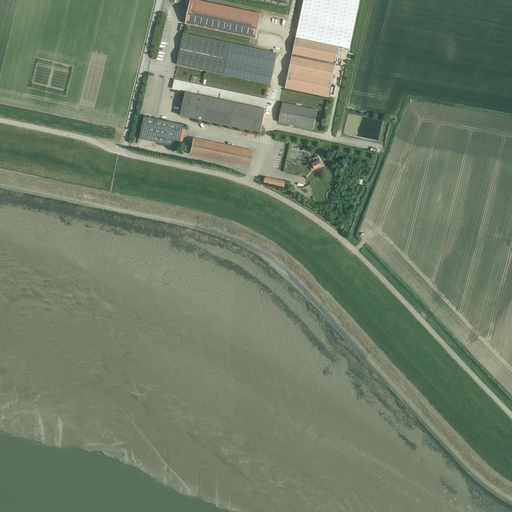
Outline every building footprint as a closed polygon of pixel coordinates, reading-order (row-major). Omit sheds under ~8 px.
[(190,0),(185,24),(256,39),(261,14),(196,0),(190,0)] [(303,0),(296,37),(339,46),(349,48),(359,0),(303,0)] [(224,75),(271,85),(277,53),(185,34),(178,64),(224,75)] [(339,46),(296,37),(285,88),(328,97),(339,46)] [(267,99),(184,82),(174,80),(172,89),(186,92),(181,115),(260,132),(267,99)] [(278,122),(313,129),(318,110),(282,102),(278,122)] [(178,147),(183,125),(143,116),(139,139),(178,147)] [(250,167),(253,151),(193,138),(190,154),(250,167)] [(312,171),(322,166),(319,160),(317,156),(313,159),(314,162),(312,163),(313,166),(310,167),(312,171)] [(284,187),(285,181),(265,177),(264,182),(284,187)]
